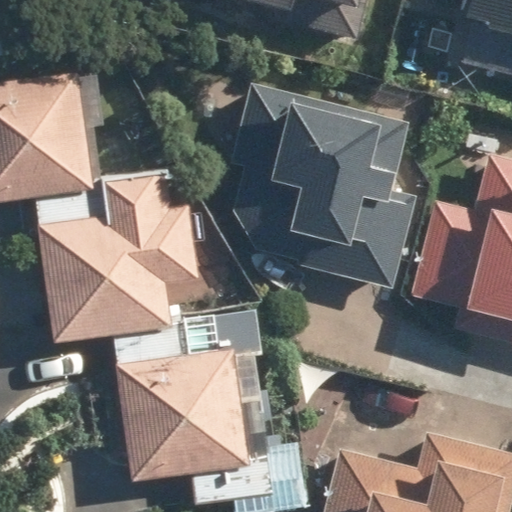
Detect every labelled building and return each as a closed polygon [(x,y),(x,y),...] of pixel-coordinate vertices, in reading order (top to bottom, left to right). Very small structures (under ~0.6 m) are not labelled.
[(511,0),(468,0),(466,15),(511,22),(511,0)] [(87,60),(0,71),(0,194),(36,190),(103,181),(87,60)] [(244,168),(234,219),(271,254),(403,282),(429,158),(408,154),(418,109),(248,74),(229,165),(244,168)] [(511,339),(511,162),(487,156),(477,200),(440,192),(415,295),(462,307),(457,327),(511,339)] [(114,326),(183,317),(178,279),(206,275),(195,194),(178,196),(175,171),(103,181),(36,190),(55,334),(93,329),(114,326)] [(114,326),(135,477),(188,469),(192,497),(282,485),(276,438),(255,441),(242,340),(187,347),(183,317),(114,326)] [(342,488),(317,482),(310,511),(511,511),(511,440),(413,417),(404,455),(353,443),(342,488)]
